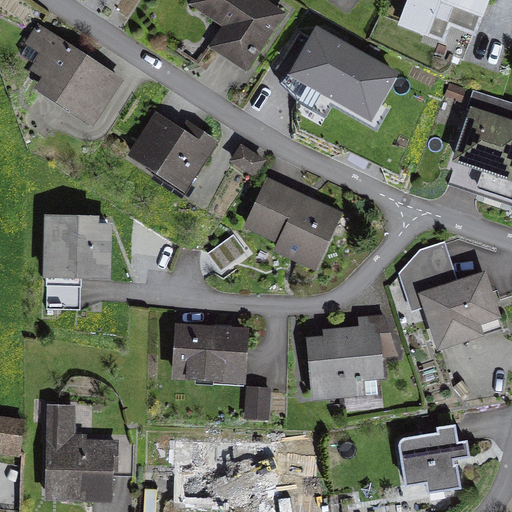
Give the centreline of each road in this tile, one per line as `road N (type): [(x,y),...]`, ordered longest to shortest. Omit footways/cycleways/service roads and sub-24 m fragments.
road 1 (residential): [(44,0),(140,67),(408,216)]
road 2 (residential): [(105,296),(301,312),(338,302),(397,241),(408,216)]
